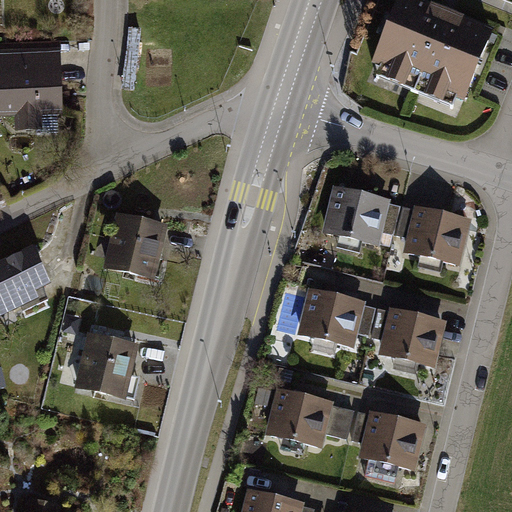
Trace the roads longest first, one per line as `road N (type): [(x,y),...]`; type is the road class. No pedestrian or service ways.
road 1 (tertiary): [(172,511),(279,108)]
road 2 (residential): [(443,511),(511,239)]
road 3 (residential): [(496,169),(279,108)]
road 4 (residential): [(118,159),(242,103),(279,108)]
road 5 (residential): [(112,0),(108,134),(118,159)]
road 6 (residential): [(0,221),(118,159)]
